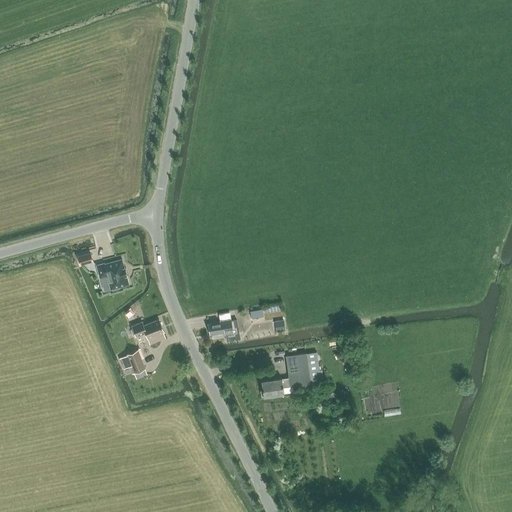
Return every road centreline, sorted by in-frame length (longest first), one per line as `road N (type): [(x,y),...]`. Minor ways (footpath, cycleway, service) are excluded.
road 1 (tertiary): [(271,511),(169,294),(155,213)]
road 2 (tertiary): [(155,213),(194,0)]
road 3 (unclassified): [(0,255),(155,213)]
